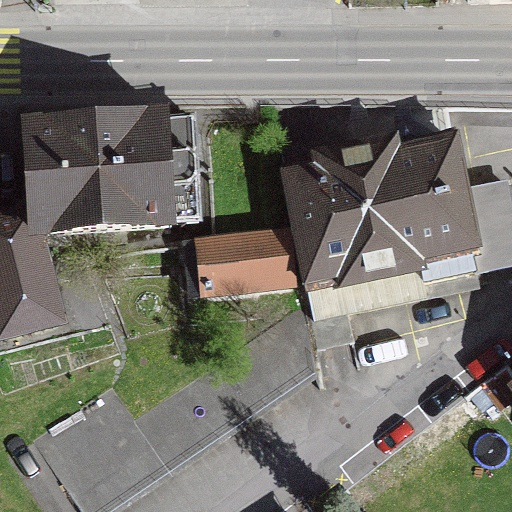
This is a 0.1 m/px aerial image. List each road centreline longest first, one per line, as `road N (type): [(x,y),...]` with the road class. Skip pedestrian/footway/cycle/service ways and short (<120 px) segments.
road 1 (secondary): [(0,60),(511,59)]
road 2 (residential): [(269,511),(511,341)]
